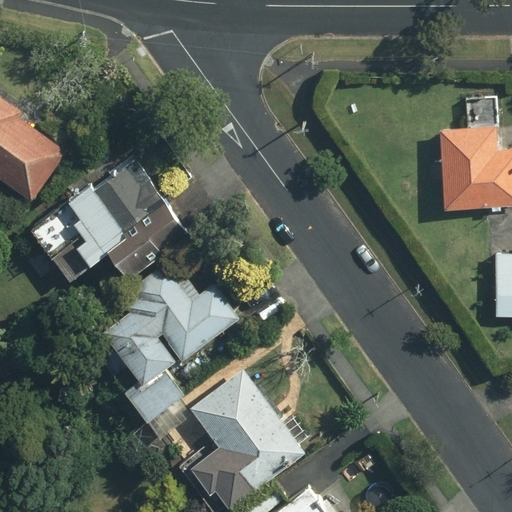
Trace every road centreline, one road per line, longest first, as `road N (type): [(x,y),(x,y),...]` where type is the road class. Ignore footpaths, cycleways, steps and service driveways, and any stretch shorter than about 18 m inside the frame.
road 1 (residential): [(159,8),(511,501)]
road 2 (residential): [(159,8),(511,7)]
